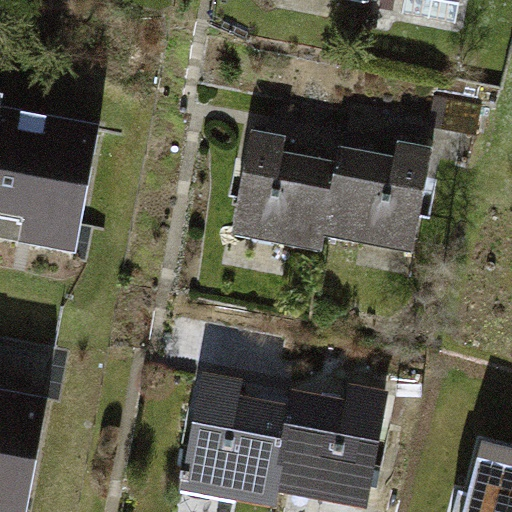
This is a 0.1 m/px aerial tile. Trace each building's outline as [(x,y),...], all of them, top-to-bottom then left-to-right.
[(332,0),(377,8),(378,0),(332,0)] [(129,134),(0,110),(0,242),(105,262),(129,134)] [(339,167),(248,151),(235,231),(330,247),(332,236),(417,250),(435,149),(390,141),(388,151),(343,143),(339,167)] [(287,409),(207,393),(188,485),(266,501),(270,483),(368,503),(389,400),(342,390),(339,403),(290,394),(287,409)] [(52,511),(72,405),(0,391),(0,511),(52,511)] [(511,511),(511,451),(486,445),(474,495),(463,492),(458,511),(511,511)]
